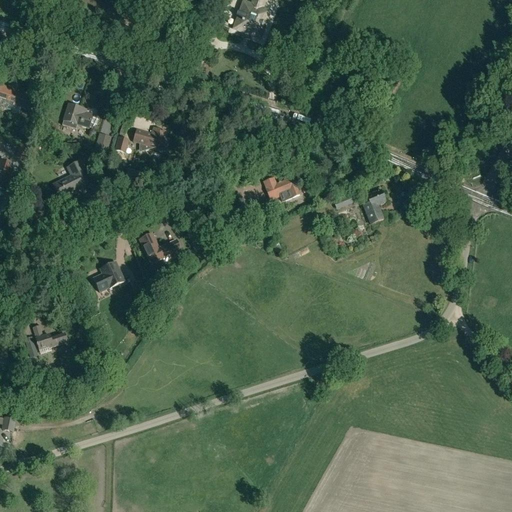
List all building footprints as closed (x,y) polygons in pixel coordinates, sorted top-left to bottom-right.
[(257,0),(253,0),(251,7),(243,4),(234,30),(260,39),(269,12),(262,10),(264,2),(257,0)] [(136,17),(144,20),(146,13),(138,11),(136,17)] [(196,26),(206,31),(213,17),(202,12),(196,26)] [(14,104),(13,107),(29,112),(33,98),(14,92),(15,91),(0,86),(0,103),(3,104),(4,101),(14,104)] [(77,126),(89,130),(93,118),(85,115),(86,111),(69,105),(62,126),(76,131),(77,126)] [(409,121),(421,124),(422,118),(411,115),(409,121)] [(67,140),(69,132),(63,130),(60,137),(67,140)] [(155,130),(153,137),(136,132),(133,141),(139,143),(139,153),(154,149),(161,153),(163,150),(166,151),(169,141),(164,139),(166,133),(155,130)] [(99,135),(94,153),(106,156),(111,138),(99,135)] [(118,138),(114,152),(126,155),(129,141),(118,138)] [(2,197),(3,196),(12,169),(7,167),(8,164),(0,161),(0,197),(2,197)] [(91,185),(81,163),(68,170),(71,177),(53,186),(60,200),(78,191),(77,190),(84,187),(84,188),(91,185)] [(132,171),(130,180),(140,182),(142,173),(132,171)] [(292,198),(299,196),(296,189),(297,188),(292,177),(283,180),(284,182),(276,185),(273,179),(263,183),(266,189),(265,189),(270,201),(279,198),(279,195),(290,191),(292,198)] [(370,204),(362,206),(370,226),(383,220),(378,207),(385,204),(380,192),(367,197),(370,204)] [(247,211),(240,194),(232,198),(238,215),(247,211)] [(336,212),(354,204),(350,196),(332,203),(336,212)] [(139,241),(151,266),(163,260),(165,263),(168,264),(174,261),(175,258),(182,254),(176,241),(159,250),(152,235),(139,241)] [(110,290),(125,283),(116,263),(101,270),(103,276),(94,280),(100,294),(110,289),(110,290)] [(100,315),(93,319),(100,330),(104,327),(106,326),(100,315)] [(32,330),(36,339),(39,351),(50,348),(51,349),(67,344),(64,335),(50,339),(49,335),(43,337),(40,327),(32,330)] [(37,357),(34,348),(26,351),(29,360),(37,357)] [(5,419),(4,426),(3,431),(14,433),(16,420),(5,418),(5,419)]
